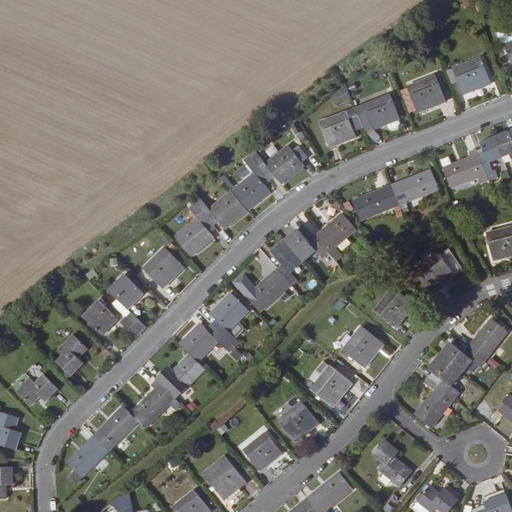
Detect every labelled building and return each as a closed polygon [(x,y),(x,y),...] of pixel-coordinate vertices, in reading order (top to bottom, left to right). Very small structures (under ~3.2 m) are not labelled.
[(476,0),(475,0),(477,12),(485,11),(482,0),(476,0)] [(511,40),(503,44),(510,62),(511,61),(511,40)] [(482,61),(453,72),(464,98),(492,87),(482,61)] [(436,79),(408,90),(418,117),(446,106),(436,79)] [(333,92),(337,103),(351,98),(347,86),(333,92)] [(401,124),(391,100),(356,113),(364,132),(365,131),(367,135),(374,132),(375,134),(401,124)] [(355,135),(364,132),(356,113),(321,128),(330,152),(358,141),(355,135)] [(302,142),(308,139),(299,122),(293,126),(302,142)] [(511,140),(511,141),(507,131),(494,136),(502,155),(511,151),(511,140)] [(502,155),(494,136),(480,142),(484,152),(478,155),(485,173),(492,171),(488,161),(502,155)] [(281,184),(303,166),(288,147),(265,164),(257,155),(251,159),(264,176),(268,181),(275,176),(281,184)] [(478,155),(476,150),(469,153),(470,157),(443,168),(451,187),(485,173),(478,155)] [(443,167),(452,164),(449,156),(440,159),(443,167)] [(263,185),(259,180),(264,176),(251,159),(246,164),(254,174),(231,192),(247,212),(270,194),(263,185)] [(437,189),(430,170),(391,185),(399,204),(437,189)] [(220,178),(226,190),(232,187),(227,175),(220,178)] [(268,181),(264,176),(259,180),(263,185),(268,181)] [(399,204),(391,185),(353,201),(361,220),(399,204)] [(225,230),(247,212),(231,192),(209,210),(201,200),(195,205),(208,221),(214,217),(218,222),(225,230)] [(207,231),(203,226),(208,221),(195,205),(189,209),(197,220),(175,238),(191,257),(214,239),(207,231)] [(333,248),(356,229),(342,213),(314,237),(328,254),(334,261),(340,256),(333,248)] [(218,222),(214,217),(208,221),(212,227),(218,222)] [(212,227),(208,221),(203,226),(207,231),(212,227)] [(511,225),(486,232),(492,259),(511,254),(511,225)] [(328,254),(314,237),(308,242),(298,230),(285,241),(303,262),(315,251),(322,258),(328,254)] [(148,237),(140,240),(143,248),(152,245),(148,237)] [(303,262),(285,241),(272,251),(283,264),(277,269),(291,285),(297,280),(290,272),(303,262)] [(163,248),(142,269),(162,289),(183,268),(163,248)] [(439,252),(414,270),(429,292),(454,274),(439,252)] [(334,261),(328,254),(322,258),(328,266),(334,261)] [(259,311),(291,285),(277,269),(255,288),(243,275),(234,282),(259,311)] [(123,274),(107,290),(126,309),(142,293),(123,274)] [(392,287),(374,310),(395,328),(414,305),(392,287)] [(229,332),(249,312),(231,294),(211,314),(217,320),(222,325),(216,330),(230,344),(233,348),(239,342),(229,332)] [(98,299),(82,315),(101,334),(117,318),(98,299)] [(334,308),(340,312),(346,304),(340,300),(334,308)] [(145,327),(131,312),(125,317),(140,332),(145,327)] [(140,332),(125,317),(121,321),(136,336),(140,332)] [(483,361),(506,332),(491,319),(467,348),(483,361)] [(216,330),(222,325),(217,320),(211,326),(216,330)] [(198,363),(218,343),(225,349),(230,344),(216,330),(210,335),(206,331),(200,325),(180,345),(190,356),(198,363)] [(216,330),(211,326),(206,331),(210,335),(216,330)] [(361,326),(342,349),(364,367),(383,344),(361,326)] [(63,353),(55,361),(70,375),(82,363),(77,358),(87,348),(72,333),(58,347),(63,353)] [(467,348),(460,342),(456,347),(463,353),(467,348)] [(483,361),(467,348),(463,353),(456,347),(450,343),(439,356),(461,373),(472,360),(479,366),(483,361)] [(176,401),(205,371),(198,363),(190,356),(174,372),(165,381),(162,377),(157,382),(176,401)] [(451,385),(461,373),(439,356),(430,368),(434,372),(429,378),(454,398),(459,392),(451,385)] [(498,370),(502,365),(492,358),(488,363),(498,370)] [(314,384),(330,365),(324,360),(309,378),(314,384)] [(332,407),(351,383),(330,365),(314,384),(310,389),(332,407)] [(165,381),(174,372),(171,369),(162,377),(165,381)] [(28,377),(15,390),(29,405),(39,396),(44,401),(57,388),(42,374),(34,382),(28,377)] [(431,427),(454,398),(429,378),(424,383),(434,391),(415,414),(431,427)] [(146,429),(176,401),(157,382),(153,387),(156,390),(132,415),(139,422),(146,429)] [(511,396),(509,394),(495,412),(500,417),(504,414),(511,421),(511,396)] [(301,400),(277,419),(295,441),(318,422),(301,400)] [(110,451),(139,422),(132,415),(124,407),(94,436),(110,451)] [(0,443),(14,449),(20,432),(14,430),(18,417),(0,410),(0,443)] [(265,431),(243,450),(259,470),(282,452),(265,431)] [(83,478),(110,451),(94,436),(68,463),(76,471),(83,478)] [(384,440),(372,454),(382,464),(377,469),(399,487),(412,472),(394,457),(399,452),(384,440)] [(207,479),(229,461),(225,455),(203,473),(207,479)] [(246,481),(229,461),(207,479),(213,486),(216,489),(223,499),(246,481)] [(0,497),(6,497),(5,484),(12,484),(10,467),(0,467),(0,497)] [(83,478),(76,471),(68,478),(76,485),(83,478)] [(328,511),(326,509),(352,488),(338,472),(306,498),(317,511),(328,511)] [(429,486),(416,501),(429,511),(430,511),(435,507),(440,511),(447,511),(458,500),(443,488),(438,493),(429,486)] [(134,511),(131,488),(124,493),(127,511),(134,511)] [(194,490),(171,508),(174,511),(208,511),(210,510),(194,490)] [(127,511),(124,493),(113,501),(119,509),(119,511),(127,511)] [(511,511),(511,509),(506,493),(484,502),(487,508),(476,511),(511,511)] [(77,496),(71,501),(77,509),(83,504),(77,496)] [(317,511),(306,498),(289,511),(317,511)]
